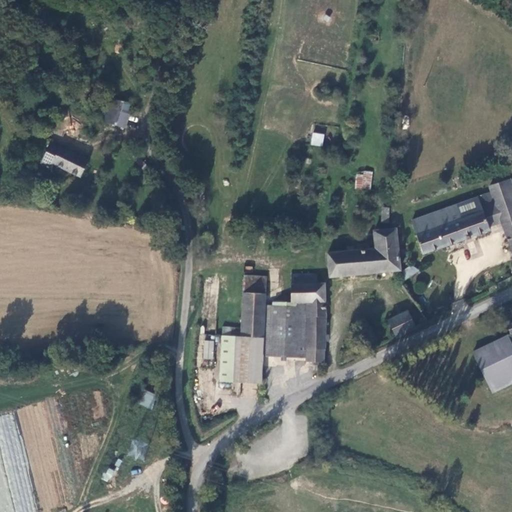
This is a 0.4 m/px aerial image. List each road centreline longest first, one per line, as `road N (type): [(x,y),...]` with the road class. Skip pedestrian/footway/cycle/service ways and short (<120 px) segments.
road 1 (unclassified): [(199,462),(178,391),(189,238),(142,132),(180,0)]
road 2 (unclassified): [(511,290),(253,420),(199,462)]
road 3 (track): [(147,115),(82,20),(21,0)]
road 4 (track): [(143,351),(80,511)]
